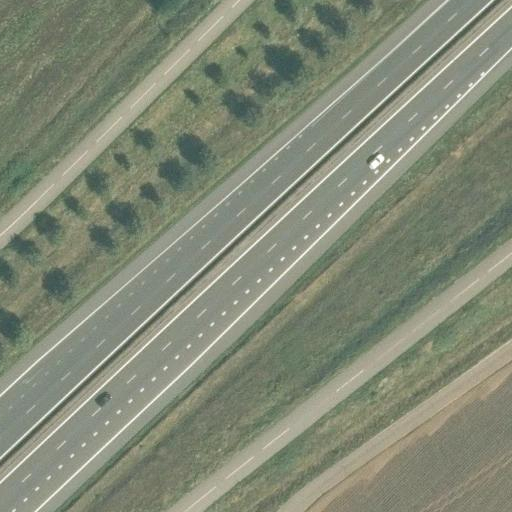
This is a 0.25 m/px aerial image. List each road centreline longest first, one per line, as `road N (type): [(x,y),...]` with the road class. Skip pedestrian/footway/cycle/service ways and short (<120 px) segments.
road 1 (motorway): [(0,502),(511,25)]
road 2 (motorway): [(469,0),(0,439)]
road 3 (unclassified): [(200,511),(511,262)]
road 4 (unclassified): [(253,0),(0,247)]
road 5 (unclassified): [(290,511),(511,352)]
